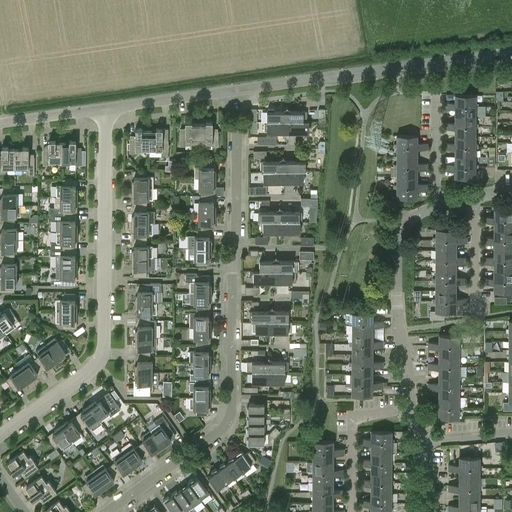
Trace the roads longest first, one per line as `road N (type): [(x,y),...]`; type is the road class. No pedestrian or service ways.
road 1 (residential): [(107,511),(229,417),(234,90)]
road 2 (residential): [(0,434),(101,359),(107,108)]
road 3 (residential): [(409,408),(396,246),(412,218),(435,208)]
road 4 (residential): [(351,511),(352,417),(409,408)]
road 5 (residential): [(364,72),(511,51)]
road 6 (residential): [(107,108),(234,90)]
